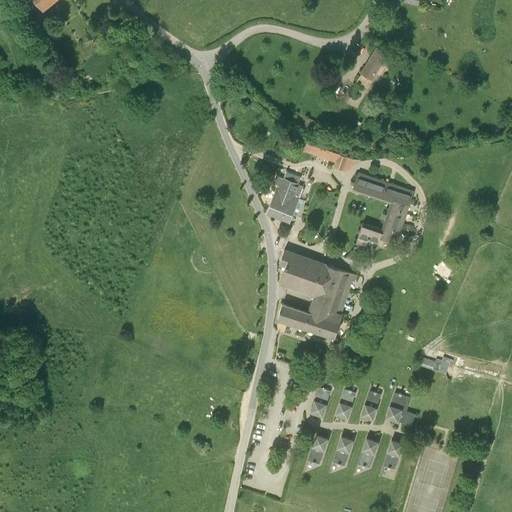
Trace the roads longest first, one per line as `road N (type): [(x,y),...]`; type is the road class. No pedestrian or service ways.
road 1 (unclassified): [(228,511),(269,322),(271,252),(203,66)]
road 2 (unknown): [(325,255),(346,179),(387,163),(418,189),(423,220),(404,255),(372,266)]
road 3 (unclassified): [(203,66),(257,29),(339,45),(365,26),(377,0)]
road 4 (unknown): [(227,140),(346,179)]
